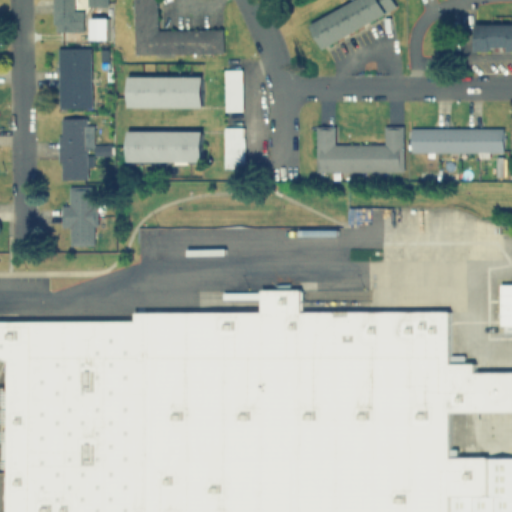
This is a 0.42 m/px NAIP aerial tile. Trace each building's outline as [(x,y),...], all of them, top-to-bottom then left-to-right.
[(52,0),(52,30),(83,30),(83,9),(73,9),(73,0),(86,0),(86,4),(108,5),(108,0),(52,0)] [(132,0),(133,53),(223,52),(223,27),(157,28),(156,0),(132,0)] [(398,10),(393,0),(348,0),(308,19),(320,45),(398,10)] [(511,21),(475,21),(475,49),(511,49),(511,21)] [(91,45),(57,45),(57,107),(91,107),(91,45)] [(223,109),(242,109),(242,68),(223,68),(223,109)] [(203,106),(203,74),(127,74),(127,106),(203,106)] [(57,116),(58,178),(90,178),(89,116),(57,116)] [(404,170),(403,123),(384,124),(384,142),(335,142),(335,124),(316,124),(316,170),(404,170)] [(243,125),(223,125),(223,166),(243,166),(243,125)] [(410,125),(410,151),(503,151),(503,125),(410,125)] [(203,161),(203,128),(126,128),(126,161),(203,161)] [(95,185),(69,185),(69,203),(61,203),(61,225),(70,225),(70,244),(95,244),(95,185)] [(511,283),(500,283),(501,327),(511,326),(511,283)] [(135,310),(261,310),(261,287),(301,287),(301,310),(450,309),(450,362),(475,362),(475,371),(511,370),(511,410),(450,410),(450,456),(488,456),(488,494),(450,494),(450,511),(8,511),(8,360),(0,356),(0,319),(135,319),(135,310)]
